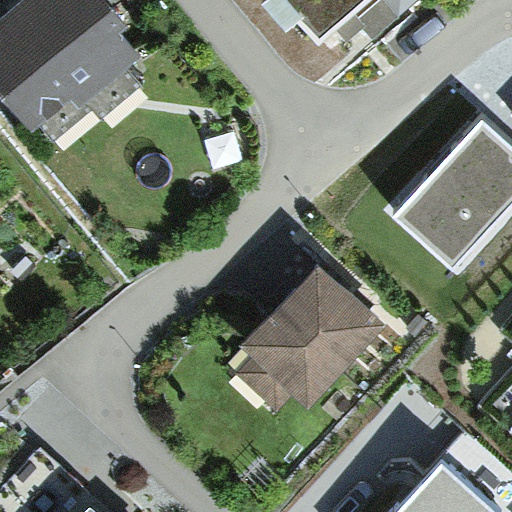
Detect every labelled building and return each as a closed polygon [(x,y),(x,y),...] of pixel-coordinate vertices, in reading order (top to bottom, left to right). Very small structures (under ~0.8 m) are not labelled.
[(123,26),(101,0),(30,0),(0,25),(0,88),(31,126),(71,93),(79,103),(136,56),(116,32),(123,26)] [(362,0),(310,0),(336,26),(362,0)] [(511,201),(511,150),(482,124),(398,216),(454,266),(511,201)] [(387,328),(324,264),(248,337),(268,357),(249,376),(280,408),(299,389),(311,402),(387,328)] [(511,511),(511,504),(448,445),(385,511),(511,511)] [(108,511),(92,498),(79,511),(108,511)]
